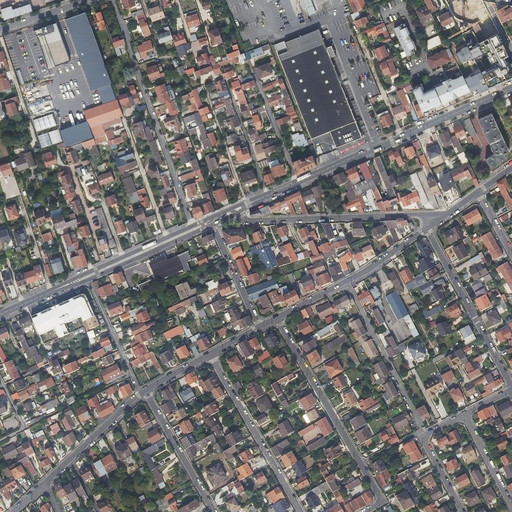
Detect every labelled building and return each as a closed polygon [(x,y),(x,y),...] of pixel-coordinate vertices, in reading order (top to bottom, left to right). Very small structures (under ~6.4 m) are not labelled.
[(120,0),(123,8),(127,7),(128,9),(131,8),(130,6),(133,5),(132,1),(134,0),(120,0)] [(157,0),(159,5),(160,8),(167,6),(164,0),(157,0)] [(184,10),(180,11),(182,14),(196,10),(193,0),(188,0),(190,4),(191,6),(189,8),(184,10)] [(309,0),(301,0),(308,16),(315,13),(309,0)] [(347,0),(353,13),(354,13),(357,12),(359,11),(354,0),(347,0)] [(354,0),(359,11),(362,10),(361,7),(365,5),(364,2),(363,3),(361,0),(354,0)] [(424,0),(427,5),(430,12),(436,9),(435,7),(433,7),(429,0),(424,0)] [(457,0),(449,4),(455,15),(463,11),(457,0)] [(462,0),(457,0),(463,11),(467,9),(464,2),(463,2),(462,0)] [(486,10),(481,1),(477,4),(481,12),(486,10)] [(1,9),(4,20),(36,11),(34,3),(13,9),(12,6),(1,9)] [(449,4),(446,6),(449,11),(452,17),(455,15),(449,4)] [(159,5),(146,10),(151,22),(164,17),(160,8),(159,5)] [(423,25),(434,19),(430,12),(427,5),(416,11),(423,25)] [(143,13),(140,6),(139,6),(139,8),(138,8),(138,9),(130,12),(132,17),(134,16),(142,14),(143,13)] [(511,16),(511,10),(510,7),(504,10),(503,9),(497,12),(502,22),(511,16)] [(473,20),(467,9),(463,11),(472,28),(481,23),(478,17),(473,20)] [(198,15),(196,10),(182,14),(187,28),(199,24),(198,23),(196,15),(198,15)] [(103,103),(117,98),(104,62),(101,55),(86,11),(66,19),(92,90),(98,88),(103,103)] [(443,26),(454,20),(452,17),(449,11),(439,17),(443,26)] [(106,27),(101,12),(96,13),(97,17),(96,17),(97,20),(96,20),(97,24),(98,24),(101,29),(106,27)] [(143,19),(142,14),(134,16),(140,28),(141,30),(143,37),(149,35),(147,29),(146,29),(142,19),(143,19)] [(369,21),(366,15),(353,21),(355,27),(369,21)] [(71,60),(57,22),(34,30),(48,69),(71,60)] [(367,31),(368,32),(369,35),(372,34),(373,36),(378,34),(382,32),(381,29),(385,27),(383,23),(375,27),(367,31)] [(408,55),(417,51),(411,39),(410,39),(409,36),(403,24),(394,28),(396,31),(395,32),(405,53),(406,52),(408,55)] [(158,44),(171,39),(171,38),(166,27),(162,28),(164,34),(156,37),(158,44)] [(274,44),(318,157),(336,149),(335,147),(362,137),(330,56),(328,52),(326,46),(319,27),(274,44)] [(484,28),(489,38),(493,36),(488,27),(484,28)] [(211,45),(220,42),(216,29),(207,32),(211,45)] [(461,34),(462,36),(465,41),(475,60),(478,67),(486,81),(497,75),(480,43),(477,38),(472,29),(461,34)] [(497,75),(501,83),(505,82),(509,80),(511,78),(511,72),(508,65),(511,63),(511,49),(510,45),(506,46),(505,45),(499,48),(496,42),(502,39),(504,43),(511,40),(506,31),(500,35),(498,32),(493,36),(489,38),(480,43),(497,75)] [(117,34),(111,36),(117,54),(118,56),(121,55),(118,46),(120,45),(120,47),(123,46),(123,44),(125,43),(125,42),(124,38),(119,40),(117,34)] [(441,34),(425,42),(426,44),(428,49),(429,48),(445,41),(441,34)] [(174,47),(185,43),(182,35),(171,38),(171,39),(174,47)] [(454,58),(457,65),(459,68),(475,60),(465,41),(462,36),(447,44),(454,58)] [(205,37),(197,40),(199,46),(207,43),(206,41),(205,37)] [(511,49),(511,48),(511,42),(511,40),(504,43),(502,39),(496,42),(499,48),(505,45),(506,46),(510,45),(511,49)] [(151,49),(148,41),(141,43),(141,45),(136,47),(140,58),(145,56),(144,52),(151,49)] [(174,47),(175,49),(175,50),(177,57),(184,54),(183,51),(189,48),(187,43),(185,43),(174,47)] [(267,44),(245,53),(248,60),(251,59),(263,55),(262,52),(266,50),(269,49),(267,44)] [(331,44),(326,46),(328,52),(330,56),(334,54),(331,44)] [(233,46),(231,46),(233,52),(226,54),(228,59),(230,58),(239,55),(236,45),(233,46)] [(385,50),(384,46),(374,50),(378,59),(388,56),(387,53),(389,52),(388,49),(385,50)] [(435,61),(437,66),(450,60),(445,49),(432,56),(435,61)] [(200,69),(209,66),(208,63),(205,53),(201,55),(202,57),(200,57),(196,58),(200,69)] [(245,53),(239,55),(230,58),(231,61),(232,64),(243,60),(244,62),(248,60),(245,53)] [(432,69),(437,66),(432,56),(427,58),(432,69)] [(387,62),(381,64),(386,75),(388,74),(391,73),(392,76),(397,74),(392,62),(390,59),(386,60),(387,62)] [(470,89),(473,96),(485,90),(490,88),(486,81),(478,67),(475,60),(459,68),(463,76),(466,74),(467,76),(466,77),(467,79),(473,76),(477,85),(470,89)] [(273,61),(266,63),(266,64),(256,68),(258,73),(259,78),(270,74),(268,66),(274,63),(273,61)] [(363,75),(368,73),(364,63),(359,65),(360,67),(357,68),(360,74),(362,73),(363,75)] [(159,67),(158,64),(144,69),(149,80),(159,77),(158,76),(162,75),(161,71),(160,71),(158,67),(159,67)] [(466,99),(473,96),(470,89),(463,76),(459,68),(457,65),(444,71),(447,76),(451,74),(452,75),(454,74),(456,77),(450,79),(449,78),(445,80),(449,88),(456,103),(457,103),(454,97),(457,96),(460,102),(466,99)] [(200,69),(193,72),(195,76),(204,73),(205,74),(206,73),(206,72),(210,70),(209,66),(200,69)] [(225,78),(235,74),(233,70),(230,71),(229,70),(228,70),(227,70),(225,70),(225,72),(223,73),(225,78)] [(0,74),(0,73),(0,86),(1,90),(11,87),(9,80),(8,80),(5,72),(0,74)] [(361,82),(364,88),(368,86),(365,78),(371,75),(370,72),(359,77),(361,82)] [(463,76),(470,89),(477,85),(473,76),(467,79),(466,77),(467,76),(466,74),(463,76)] [(486,81),(490,88),(501,83),(497,75),(486,81)] [(238,81),(240,85),(253,80),(251,76),(241,80),(240,77),(237,78),(238,81)] [(266,85),(261,87),(262,91),(273,86),(273,85),(278,83),(280,89),(284,88),(283,86),(280,78),(274,81),(265,84),(266,85)] [(224,83),(222,79),(214,82),(216,87),(217,87),(221,97),(228,95),(224,83)] [(253,80),(240,85),(243,89),(247,88),(247,89),(249,88),(248,87),(256,85),(253,80)] [(443,80),(433,85),(434,87),(444,109),(455,104),(443,80)] [(443,80),(455,104),(456,103),(449,88),(445,80),(443,80)] [(239,100),(244,98),(242,92),(240,85),(238,81),(236,81),(231,83),(234,94),(236,93),(239,100)] [(395,87),(397,91),(402,89),(404,88),(411,86),(409,81),(402,84),(401,85),(395,87)] [(427,109),(429,116),(444,109),(434,87),(430,89),(430,91),(425,93),(419,82),(411,86),(413,91),(416,98),(418,102),(422,111),(427,109)] [(132,83),(128,84),(131,92),(132,95),(136,94),(132,83)] [(154,88),(157,95),(166,92),(163,84),(154,88)] [(368,86),(364,88),(368,98),(376,95),(372,88),(370,89),(370,87),(369,85),(368,86)] [(413,91),(411,86),(404,88),(407,94),(413,91)] [(201,87),(189,91),(190,93),(192,97),(196,110),(202,108),(201,105),(200,105),(195,91),(202,89),(201,87)] [(285,91),(284,88),(280,89),(278,90),(278,92),(279,92),(280,95),(282,94),(282,96),(281,96),(281,97),(279,98),(278,95),(275,96),(275,95),(272,96),(273,97),(266,100),(267,103),(287,96),(285,91)] [(415,121),(418,119),(410,103),(409,103),(402,89),(397,91),(403,105),(405,111),(408,110),(407,105),(408,105),(415,121)] [(166,92),(157,95),(159,102),(166,100),(167,103),(171,101),(174,100),(173,98),(173,97),(168,98),(166,92)] [(131,105),(127,94),(124,95),(122,94),(121,95),(120,96),(119,97),(123,108),(131,105)] [(135,104),(138,111),(147,108),(146,105),(140,107),(139,105),(138,105),(137,103),(139,102),(136,94),(132,95),(135,104)] [(223,101),(229,98),(228,95),(221,97),(219,98),(220,102),(218,102),(214,104),(215,108),(223,105),(223,103),(224,103),(223,101)] [(285,107),(291,105),(287,96),(267,103),(269,107),(278,104),(278,103),(281,102),(282,105),(284,105),(285,107)] [(194,113),(197,112),(196,110),(192,97),(189,98),(194,113)] [(90,139),(93,138),(97,137),(105,134),(104,131),(104,129),(102,123),(120,117),(123,116),(117,98),(103,103),(98,105),(80,111),(84,121),(90,139)] [(230,103),(231,103),(229,98),(223,101),(224,103),(225,105),(225,107),(226,106),(227,111),(226,111),(227,114),(229,114),(230,117),(234,115),(230,103)] [(245,101),(244,98),(239,100),(241,106),(239,107),(243,117),(247,116),(248,117),(251,116),(250,114),(249,115),(246,105),(247,105),(245,101)] [(6,104),(10,116),(18,113),(14,101),(6,104)] [(167,103),(165,103),(170,117),(175,115),(176,115),(171,101),(167,103)] [(419,117),(424,115),(422,111),(418,102),(416,103),(417,105),(414,106),(419,117)] [(253,103),(247,105),(249,111),(255,109),(253,103)] [(288,114),(293,112),(293,110),(291,105),(285,107),(284,107),(286,111),(282,113),(283,116),(288,114)] [(392,109),(397,121),(401,119),(401,117),(402,117),(407,115),(405,111),(403,105),(392,109)] [(250,114),(251,116),(252,119),(253,122),(253,124),(256,131),(257,131),(257,129),(261,127),(257,115),(256,115),(255,114),(263,111),(261,106),(255,109),(249,111),(250,114)] [(200,120),(201,123),(206,121),(204,114),(207,112),(206,107),(202,108),(196,110),(197,112),(197,113),(200,120)] [(297,121),(293,112),(288,114),(290,118),(291,118),(293,124),(297,122),(297,121)] [(387,112),(376,116),(378,120),(379,119),(383,129),(392,125),(387,112)] [(197,113),(182,119),(184,124),(199,119),(197,113)] [(53,114),(33,120),(37,132),(57,126),(53,114)] [(485,160),(491,169),(506,159),(505,157),(504,154),(508,151),(504,142),(492,114),(478,120),(494,154),(485,160)] [(170,117),(161,120),(164,126),(168,125),(169,127),(171,127),(173,131),(180,128),(175,115),(170,117)] [(231,128),(239,125),(235,115),(224,119),(227,125),(230,125),(231,128)] [(289,120),(287,116),(275,121),(277,125),(289,120)] [(102,123),(104,129),(107,128),(107,126),(116,123),(117,125),(119,124),(119,122),(121,121),(120,117),(102,123)] [(475,135),(468,119),(463,121),(470,137),(475,135)] [(142,123),(141,120),(133,123),(137,136),(139,135),(140,139),(147,137),(142,123)] [(82,142),(90,139),(84,121),(60,130),(62,135),(64,142),(67,148),(73,146),(82,142)] [(142,123),(147,137),(148,141),(155,138),(150,125),(145,127),(144,123),(142,123)] [(256,133),(256,131),(253,124),(252,124),(253,128),(247,130),(251,140),(254,139),(255,142),(259,141),(259,140),(257,136),(256,133)] [(203,130),(202,127),(202,125),(197,127),(199,132),(200,134),(202,141),(201,142),(204,151),(210,149),(209,147),(207,139),(206,140),(203,133),(204,132),(203,130)] [(206,125),(202,127),(203,130),(204,132),(205,134),(213,131),(212,127),(207,129),(206,125)] [(460,125),(452,129),(455,135),(456,138),(464,134),(460,125)] [(111,129),(104,131),(105,134),(107,139),(113,137),(111,131),(111,129)] [(450,139),(450,138),(447,131),(438,135),(442,143),(450,139)] [(298,149),(306,146),(304,140),(303,140),(300,132),(290,136),(294,146),(296,146),(298,149)] [(205,135),(207,139),(209,147),(216,144),(214,138),(213,138),(211,133),(205,135)] [(97,137),(99,142),(107,139),(105,134),(97,137)] [(233,135),(226,137),(228,145),(236,142),(233,135)] [(456,147),(459,153),(460,153),(463,152),(460,147),(456,138),(455,135),(450,138),(450,139),(452,142),(454,147),(456,147)] [(122,136),(108,141),(111,149),(117,147),(116,144),(116,143),(119,142),(124,140),(122,136)] [(420,150),(424,159),(427,158),(424,150),(429,148),(425,137),(416,141),(420,150)] [(90,139),(82,142),(84,147),(84,148),(95,144),(93,138),(90,139)] [(173,142),(177,153),(186,150),(182,139),(173,142)] [(239,144),(244,142),(243,139),(236,141),(237,143),(238,145),(241,155),(236,157),(238,163),(249,159),(245,148),(241,149),(239,144)] [(153,152),(152,152),(155,160),(156,165),(157,165),(163,163),(154,140),(149,142),(153,152)] [(259,141),(255,142),(253,143),(255,149),(254,150),(258,160),(263,158),(262,157),(265,156),(261,144),(259,141)] [(266,159),(267,163),(269,162),(266,153),(275,150),(271,141),(261,144),(265,156),(266,159)] [(420,150),(416,141),(412,143),(416,152),(420,150)] [(235,158),(236,157),(241,155),(238,145),(235,146),(233,147),(236,155),(235,156),(235,158)] [(73,146),(67,148),(68,152),(66,153),(71,165),(79,162),(74,150),(73,146)] [(415,154),(411,146),(403,149),(407,158),(415,154)] [(213,158),(225,154),(223,148),(219,150),(220,152),(212,155),(213,158)] [(178,161),(179,165),(190,160),(195,159),(193,156),(189,157),(186,150),(177,153),(180,161),(178,161)] [(390,150),(385,153),(389,160),(394,158),(393,156),(390,150)] [(43,154),(47,166),(57,162),(55,155),(52,156),(50,152),(43,154)] [(120,157),(115,159),(118,167),(127,163),(125,160),(134,156),(133,153),(120,157)] [(393,156),(394,158),(398,169),(403,167),(397,154),(393,156)] [(34,166),(31,156),(26,157),(21,159),(15,161),(17,165),(18,165),(19,171),(34,166)] [(373,159),(391,200),(396,198),(395,196),(391,187),(386,174),(378,156),(373,159)] [(291,163),(295,174),(299,173),(312,167),(314,166),(314,164),(311,157),(305,159),(305,161),(304,161),(303,159),(302,160),(301,159),(291,163)] [(213,171),(217,169),(217,168),(213,158),(205,161),(208,170),(212,169),(213,171)] [(268,165),(269,168),(269,169),(279,165),(276,159),(269,162),(267,163),(268,165)] [(127,163),(118,167),(120,173),(121,175),(123,174),(122,171),(135,166),(135,165),(136,165),(135,161),(127,163)] [(3,175),(4,176),(13,172),(12,167),(10,162),(0,166),(1,168),(3,175)] [(366,166),(365,163),(358,166),(364,181),(371,178),(366,166)] [(466,170),(470,168),(468,164),(449,173),(451,177),(466,170)] [(157,165),(156,165),(149,168),(152,177),(160,174),(159,173),(157,165)] [(279,165),(269,169),(272,177),(284,173),(281,165),(279,165)] [(219,173),(220,178),(223,185),(225,185),(227,185),(228,184),(228,182),(231,181),(226,168),(218,171),(219,173)] [(357,177),(353,168),(345,171),(347,176),(355,196),(359,194),(371,189),(375,187),(371,178),(364,181),(359,183),(356,178),(357,177)] [(181,176),(178,176),(180,180),(195,175),(194,174),(196,173),(198,179),(197,179),(197,181),(202,179),(198,169),(195,170),(192,171),(181,176)] [(61,172),(70,198),(75,197),(74,192),(75,191),(72,183),(72,182),(70,175),(69,175),(67,173),(66,170),(61,172)] [(256,183),(251,170),(238,174),(242,185),(250,182),(251,185),(256,183)] [(451,177),(453,181),(465,176),(467,179),(470,178),(466,170),(451,177)] [(273,183),(269,171),(263,173),(264,176),(263,176),(264,179),(263,179),(264,182),(265,182),(266,185),(273,183)] [(64,195),(66,200),(69,199),(70,198),(61,172),(60,173),(63,182),(62,182),(66,194),(64,195)] [(110,172),(97,177),(100,185),(113,180),(110,172)] [(121,175),(126,190),(127,194),(134,191),(133,187),(132,183),(129,184),(127,178),(130,177),(128,172),(123,174),(121,175)] [(344,178),(342,172),(331,177),(335,186),(345,181),(344,178)] [(391,172),(386,174),(391,187),(404,182),(402,177),(394,180),(391,172)] [(419,200),(421,207),(428,204),(415,174),(409,176),(410,179),(415,192),(419,200)] [(357,199),(355,196),(347,176),(344,178),(345,181),(346,183),(343,185),(346,193),(348,197),(346,198),(348,203),(357,199)] [(434,178),(427,181),(433,195),(437,193),(440,192),(434,178)] [(497,185),(501,193),(506,191),(511,189),(506,180),(497,185)] [(91,196),(100,193),(97,183),(88,186),(91,196)] [(192,184),(185,186),(187,193),(186,194),(187,197),(195,194),(192,186),(193,186),(192,184)] [(313,198),(315,202),(316,206),(321,204),(318,196),(322,194),(319,185),(311,189),(314,197),(313,198)] [(59,203),(59,202),(58,199),(54,187),(51,188),(56,204),(59,203)] [(174,215),(177,214),(173,203),(176,202),(175,201),(174,197),(172,191),(173,191),(171,187),(169,187),(165,189),(168,197),(170,204),(171,206),(174,215)] [(385,211),(375,187),(371,189),(377,205),(376,206),(377,209),(378,208),(380,211),(385,211)] [(223,197),(226,196),(223,188),(211,192),(214,202),(224,199),(223,197)] [(313,198),(310,189),(301,193),(304,201),(308,199),(309,204),(315,202),(313,198)] [(134,191),(127,194),(130,202),(131,204),(140,201),(139,196),(138,194),(137,190),(134,191)] [(501,193),(509,208),(511,206),(511,199),(511,200),(506,191),(501,193)] [(301,199),(298,192),(283,198),(284,200),(286,205),(290,204),(296,201),(301,199)] [(409,194),(413,203),(419,200),(415,192),(409,194)] [(104,199),(107,206),(118,202),(115,194),(104,198),(104,199)] [(364,207),(359,194),(355,196),(357,199),(360,207),(361,209),(364,207)] [(403,207),(413,203),(409,194),(400,198),(401,201),(403,207)] [(139,196),(140,201),(143,207),(147,205),(149,204),(146,196),(142,198),(141,195),(139,196)] [(209,203),(210,202),(208,196),(205,197),(208,203),(206,204),(205,202),(202,204),(202,205),(200,206),(203,214),(212,210),(209,203)] [(75,197),(70,198),(72,205),(80,202),(79,201),(78,200),(77,200),(75,197)] [(382,202),(384,208),(398,202),(396,198),(391,200),(388,201),(387,200),(382,202)] [(301,199),(296,201),(302,215),(307,214),(301,199)] [(359,208),(360,207),(357,199),(348,203),(344,204),(345,206),(355,201),(357,204),(359,208)] [(286,205),(284,200),(268,207),(270,212),(286,205)] [(190,209),(194,220),(201,217),(202,216),(195,201),(192,202),(193,204),(195,208),(193,209),(192,206),(191,207),(192,209),(190,209)] [(347,210),(354,206),(357,204),(355,201),(345,206),(347,210)] [(72,205),(74,209),(75,213),(75,214),(83,211),(80,203),(80,202),(72,205)] [(294,215),(290,204),(286,205),(290,215),(294,215)] [(18,217),(14,205),(6,208),(10,219),(18,217)] [(166,217),(174,215),(171,206),(163,209),(166,217)] [(268,207),(268,206),(263,208),(259,209),(249,213),(250,216),(261,216),(271,213),(270,212),(268,207)] [(107,242),(109,247),(115,245),(113,239),(112,239),(101,208),(95,210),(102,229),(105,238),(107,242)] [(134,211),(137,221),(147,218),(146,217),(143,208),(134,211)] [(482,218),(477,209),(463,217),(468,226),(482,218)] [(43,210),(35,212),(38,224),(47,221),(43,210)] [(66,222),(67,225),(67,227),(71,225),(72,228),(78,226),(77,223),(78,223),(75,214),(75,213),(70,215),(71,218),(68,219),(68,220),(66,221),(66,222)] [(150,221),(156,219),(155,214),(146,217),(147,218),(149,226),(151,225),(150,221)] [(66,222),(63,215),(53,219),(56,229),(67,225),(66,222)] [(393,244),(397,242),(391,227),(389,227),(389,226),(396,224),(395,219),(390,220),(389,221),(384,220),(388,230),(389,235),(390,236),(393,243),(393,244)] [(395,219),(396,224),(399,234),(402,233),(400,227),(407,224),(405,220),(403,221),(402,219),(395,219)] [(116,230),(117,234),(126,231),(122,220),(120,220),(121,221),(116,223),(116,225),(115,225),(117,230),(116,230)] [(127,224),(131,236),(133,235),(132,232),(138,230),(135,221),(130,223),(129,220),(125,221),(126,225),(127,224)] [(83,236),(91,233),(88,225),(82,226),(80,222),(78,223),(80,227),(83,236)] [(364,235),(359,224),(351,224),(352,237),(359,237),(359,235),(364,235)] [(388,233),(384,224),(380,224),(381,226),(381,228),(380,229),(377,227),(371,230),(372,231),(369,233),(372,239),(374,238),(376,241),(381,239),(380,236),(386,233),(388,233)] [(332,237),(327,225),(324,225),(319,225),(326,240),(333,237),(332,237)] [(280,238),(279,238),(281,243),(287,240),(285,236),(287,235),(286,232),(287,231),(285,228),(284,228),(283,226),(276,230),(280,238)] [(464,237),(458,226),(444,233),(449,244),(464,237)] [(308,233),(306,228),(298,232),(304,244),(307,243),(311,241),(312,241),(308,233)] [(7,229),(0,230),(0,236),(2,243),(10,240),(7,229)] [(27,242),(23,229),(14,231),(19,245),(27,242)] [(70,235),(68,230),(62,232),(69,253),(75,250),(71,239),(70,235)] [(245,240),(241,231),(221,232),(227,246),(233,244),(244,241),(245,240)] [(53,236),(51,232),(42,235),(44,241),(53,238),(53,236)] [(488,249),(496,244),(490,232),(481,237),(488,249)] [(261,240),(258,233),(251,236),(254,244),(261,240)] [(216,242),(212,234),(202,239),(206,247),(207,246),(212,244),(216,242)] [(482,242),(478,235),(472,239),(473,243),(474,246),(482,242)] [(81,267),(88,264),(82,248),(78,249),(77,247),(78,246),(77,244),(80,243),(79,240),(78,240),(77,237),(76,237),(71,239),(75,250),(76,254),(77,256),(81,267)] [(101,250),(109,247),(107,242),(105,238),(98,240),(101,250)] [(268,246),(266,241),(254,246),(248,249),(250,251),(251,255),(257,254),(256,251),(268,246)] [(310,258),(319,255),(316,249),(312,241),(311,241),(307,243),(312,253),(311,254),(310,258)] [(332,251),(348,246),(346,241),(339,243),(333,245),(329,246),(332,251)] [(329,246),(328,242),(317,247),(318,248),(316,249),(319,255),(332,251),(329,246)] [(440,263),(434,253),(431,254),(425,245),(424,245),(422,242),(417,244),(424,258),(421,259),(427,270),(440,263)] [(282,246),(281,243),(276,245),(282,258),(285,265),(290,264),(282,246)] [(292,251),(288,244),(282,246),(290,264),(292,262),(296,260),(296,262),(303,259),(301,253),(293,255),(293,253),(294,252),(293,250),(292,251)] [(455,249),(460,260),(469,256),(463,244),(455,249)] [(503,255),(496,244),(488,249),(494,260),(503,255)] [(51,268),(48,261),(43,245),(40,247),(45,259),(44,259),(46,266),(45,266),(48,277),(53,275),(51,268)] [(372,254),(372,253),(369,245),(360,249),(361,253),(359,253),(362,258),(367,256),(368,257),(373,255),(372,254)] [(275,262),(268,246),(256,251),(257,254),(258,256),(260,261),(264,271),(276,265),(275,262)] [(241,255),(239,249),(230,252),(234,260),(242,256),(241,255)] [(149,262),(157,281),(183,270),(184,273),(190,270),(187,262),(191,260),(187,251),(166,260),(165,254),(149,262)] [(332,256),(333,259),(335,258),(332,251),(319,255),(321,259),(332,256)] [(205,254),(200,256),(197,258),(201,266),(208,263),(205,254)] [(344,277),(348,275),(343,263),(351,259),(349,255),(346,255),(344,255),(344,254),(339,256),(340,258),(336,260),(338,263),(344,277)] [(310,262),(321,259),(319,255),(310,258),(309,258),(306,259),(309,264),(310,263),(310,262)] [(479,255),(470,260),(472,264),(481,259),(479,255)] [(72,258),(76,269),(81,267),(77,256),(73,258),(72,258)] [(242,259),(241,259),(234,262),(241,278),(246,277),(245,274),(241,263),(246,261),(244,258),(242,259)] [(51,265),(54,275),(63,272),(60,262),(56,264),(51,265)] [(319,271),(321,270),(324,269),(321,262),(312,266),(315,273),(319,271)] [(227,282),(218,263),(211,267),(220,285),(227,282)] [(505,279),(511,274),(511,272),(507,263),(495,269),(498,274),(501,272),(505,279)] [(37,280),(44,278),(40,265),(33,267),(34,270),(37,280)] [(330,275),(334,282),(343,277),(341,273),(339,274),(338,273),(340,271),(338,265),(335,266),(334,265),(332,266),(333,267),(329,269),(331,275),(330,275)] [(488,273),(485,268),(483,269),(480,265),(469,271),(474,281),(488,273)] [(319,288),(321,287),(311,266),(306,268),(309,276),(312,281),(315,280),(319,288)] [(429,276),(431,280),(440,275),(436,268),(428,272),(430,276),(429,276)] [(0,271),(5,287),(13,285),(9,273),(8,273),(6,269),(0,271)] [(406,282),(412,278),(407,269),(401,273),(406,282)] [(27,283),(37,280),(34,270),(24,274),(27,283)] [(124,281),(120,272),(112,276),(116,284),(121,282),(124,281)] [(250,276),(246,277),(248,286),(259,283),(257,275),(258,275),(257,273),(254,275),(250,276)] [(323,275),(321,275),(318,277),(321,285),(330,281),(327,273),(323,275)] [(442,285),(446,284),(444,280),(442,280),(433,284),(431,280),(427,282),(422,273),(414,277),(415,280),(423,293),(424,295),(431,291),(442,285)] [(15,277),(18,286),(27,283),(24,274),(15,277)] [(306,292),(315,288),(312,281),(309,276),(300,280),(301,282),(299,283),(299,284),(301,284),(302,286),(303,286),(306,292)] [(404,291),(395,276),(390,278),(399,294),(404,291)] [(154,287),(150,278),(138,283),(141,292),(151,288),(154,287)] [(267,283),(244,291),(249,302),(256,299),(266,295),(268,294),(275,291),(277,290),(279,290),(274,280),(273,280),(267,283)] [(419,298),(424,295),(423,293),(415,280),(406,285),(414,300),(415,300),(419,298)] [(188,282),(186,281),(176,285),(182,299),(198,292),(195,287),(191,289),(188,282)] [(97,289),(95,282),(91,283),(97,296),(99,295),(101,299),(113,293),(111,289),(110,289),(108,284),(97,289)] [(222,296),(231,292),(227,282),(220,285),(218,286),(219,290),(218,291),(219,293),(220,292),(222,296)] [(485,294),(486,294),(480,282),(472,286),(478,298),(485,294)] [(369,290),(374,299),(382,295),(376,285),(372,287),(373,288),(369,290)] [(431,291),(437,302),(445,297),(442,292),(445,290),(442,285),(431,291)] [(285,303),(287,307),(299,301),(297,298),(298,298),(297,297),(294,291),(290,293),(290,291),(288,292),(285,287),(282,288),(279,290),(280,291),(282,295),(285,303)] [(278,297),(275,291),(268,294),(271,300),(278,297)] [(358,297),(362,305),(368,302),(367,300),(370,299),(373,304),(375,303),(375,302),(369,291),(358,297)] [(403,317),(409,314),(405,308),(399,296),(397,291),(386,296),(398,320),(403,317)] [(399,296),(405,308),(409,306),(403,294),(399,296)] [(478,298),(475,300),(481,311),(491,306),(485,294),(478,298)] [(266,295),(256,299),(261,309),(257,310),(260,315),(273,310),(271,306),(269,301),(266,295)] [(281,305),(285,303),(282,295),(281,296),(278,297),(271,300),(269,301),(271,306),(279,302),(281,305)] [(340,299),(344,307),(351,303),(351,305),(355,303),(351,297),(348,298),(347,297),(347,295),(340,299)] [(191,298),(173,306),(174,309),(176,315),(177,315),(185,311),(183,307),(190,304),(189,303),(196,300),(195,296),(193,297),(191,298)] [(226,303),(223,298),(211,304),(215,313),(224,309),(223,305),(226,303)] [(331,307),(334,312),(335,313),(338,311),(337,310),(344,307),(340,299),(333,302),(334,304),(334,305),(331,307)] [(375,303),(379,311),(383,309),(380,304),(382,303),(380,299),(375,302),(375,303)] [(119,301),(108,306),(112,316),(123,311),(119,301)] [(95,311),(92,302),(87,304),(91,313),(89,313),(90,315),(91,315),(92,316),(98,314),(97,311),(95,311)] [(331,305),(329,303),(316,310),(321,319),(334,312),(331,307),(331,305)] [(373,304),(370,306),(372,310),(373,309),(381,325),(384,323),(385,323),(379,311),(375,303),(373,304)] [(416,303),(408,307),(412,313),(419,310),(416,303)] [(33,315),(47,310),(45,304),(31,308),(33,315)] [(456,305),(449,308),(453,317),(454,318),(460,315),(459,314),(461,314),(456,305)] [(431,310),(431,311),(428,313),(426,309),(422,311),(425,318),(439,311),(437,307),(431,310)] [(202,308),(200,309),(197,311),(200,319),(206,316),(202,308)] [(233,324),(236,322),(239,321),(242,319),(241,316),(238,317),(237,313),(235,308),(226,312),(230,322),(229,322),(230,325),(231,325),(233,324)] [(308,315),(305,309),(301,311),(305,318),(309,315),(308,315)] [(140,324),(150,319),(146,311),(138,314),(136,315),(140,324)] [(501,321),(495,311),(487,316),(492,326),(501,321)] [(127,312),(121,315),(123,321),(136,315),(138,314),(137,312),(129,315),(128,312),(127,312)] [(327,323),(335,319),(333,315),(325,318),(327,323)] [(59,325),(64,322),(62,316),(56,319),(59,325)] [(355,330),(363,326),(359,318),(358,319),(357,320),(355,316),(348,320),(350,323),(351,322),(355,330)] [(29,317),(18,322),(18,323),(21,330),(32,325),(29,317)] [(91,331),(100,327),(95,317),(87,321),(91,331)] [(250,324),(247,317),(242,319),(239,321),(243,328),(250,324)] [(410,329),(415,327),(411,318),(405,321),(410,329)] [(313,326),(310,320),(299,326),(304,335),(313,330),(311,328),(313,326)] [(346,334),(338,320),(334,323),(336,326),(340,333),(339,334),(340,337),(345,334),(346,334)] [(240,329),(243,328),(239,321),(236,322),(233,324),(231,325),(232,328),(236,327),(235,326),(237,325),(240,329)] [(16,331),(19,336),(23,334),(21,330),(18,323),(12,325),(15,332),(16,331)] [(132,334),(134,335),(143,331),(140,325),(131,329),(132,332),(132,333),(132,334)] [(187,325),(183,327),(188,338),(192,336),(187,325)] [(465,345),(477,339),(469,325),(460,330),(464,338),(466,341),(464,342),(465,345)] [(86,331),(84,326),(74,331),(76,336),(86,331)] [(165,340),(182,332),(179,326),(162,334),(165,340)] [(359,341),(365,338),(364,335),(365,334),(367,333),(363,326),(355,330),(359,337),(357,338),(359,341)] [(413,337),(419,334),(415,327),(410,329),(413,337)] [(222,328),(216,332),(219,337),(225,334),(222,328)] [(501,342),(508,338),(510,337),(511,336),(508,328),(496,334),(501,342)] [(0,331),(0,341),(3,340),(4,342),(7,341),(5,338),(9,337),(5,329),(0,331)] [(111,345),(106,333),(101,335),(100,334),(99,334),(99,335),(97,337),(101,346),(96,348),(95,348),(90,350),(92,354),(111,345)] [(128,344),(130,348),(140,344),(152,338),(151,337),(151,335),(146,338),(145,335),(143,336),(142,333),(133,337),(135,341),(128,344)] [(27,341),(23,334),(19,336),(20,339),(22,342),(20,343),(22,347),(24,346),(27,353),(25,354),(26,358),(29,357),(30,359),(34,357),(30,348),(27,341)] [(277,344),(272,334),(264,339),(269,348),(277,344)] [(348,340),(345,334),(340,337),(325,345),(329,351),(348,340)] [(412,347),(413,349),(424,343),(419,334),(413,337),(408,340),(412,347)] [(386,350),(390,358),(401,352),(397,345),(392,336),(389,337),(385,339),(389,348),(386,350)] [(436,340),(438,345),(445,341),(443,336),(436,340)] [(193,357),(198,355),(193,346),(196,345),(200,351),(209,346),(205,338),(188,346),(193,357)] [(261,347),(256,338),(249,342),(252,348),(255,347),(257,349),(261,347)] [(371,339),(369,340),(367,341),(365,338),(359,341),(361,344),(362,343),(369,357),(378,352),(371,339)] [(253,353),(246,340),(238,344),(246,358),(253,353)] [(317,346),(314,340),(303,346),(308,354),(316,350),(315,347),(317,346)] [(397,345),(401,352),(402,355),(406,352),(413,349),(412,347),(408,340),(397,345)] [(140,344),(130,348),(135,359),(145,354),(140,344)] [(94,358),(108,352),(107,351),(112,349),(111,345),(92,354),(94,358)] [(39,367),(49,363),(48,360),(43,363),(39,355),(38,356),(34,346),(30,348),(34,357),(37,364),(39,367)] [(455,351),(456,352),(461,363),(462,364),(467,362),(463,353),(470,349),(468,346),(461,350),(460,348),(455,351)] [(359,360),(352,347),(348,349),(354,361),(356,360),(357,361),(359,360)] [(179,361),(188,356),(184,349),(175,354),(179,361)] [(49,363),(57,359),(70,353),(68,350),(61,353),(60,351),(53,354),(51,352),(45,354),(48,360),(49,363)] [(272,356),(268,350),(263,353),(264,354),(257,358),(260,363),(272,356)] [(316,351),(307,356),(313,365),(322,360),(316,351)] [(155,370),(159,367),(150,352),(149,353),(151,358),(150,358),(153,363),(151,364),(155,370)] [(172,360),(167,352),(158,357),(162,365),(172,360)] [(456,352),(445,358),(450,367),(456,364),(457,365),(461,363),(456,352)] [(135,359),(129,361),(131,367),(132,367),(135,365),(148,359),(146,354),(145,354),(135,359)] [(272,359),(277,368),(287,363),(281,354),(272,359)] [(432,360),(434,363),(445,358),(443,354),(432,360)] [(113,363),(110,355),(102,359),(106,367),(113,363)] [(235,356),(227,361),(232,371),(241,366),(235,356)] [(334,357),(324,363),(326,366),(325,366),(327,370),(328,370),(332,376),(343,371),(337,360),(336,360),(334,357)] [(63,371),(61,368),(57,359),(49,363),(51,366),(53,365),(57,374),(63,371)] [(8,361),(3,364),(7,370),(8,369),(13,380),(20,377),(17,372),(19,371),(19,370),(19,369),(17,365),(15,366),(13,362),(11,360),(8,361)] [(75,361),(65,366),(68,374),(79,369),(75,361)] [(379,379),(380,382),(387,379),(385,376),(386,375),(389,374),(382,361),(373,365),(380,378),(379,379)] [(29,372),(39,367),(37,364),(27,369),(29,372)] [(105,381),(111,378),(116,376),(121,373),(117,364),(101,371),(105,381)] [(263,375),(257,364),(251,368),(254,373),(251,375),(254,380),(263,375)] [(470,372),(473,378),(480,374),(475,364),(473,366),(472,364),(469,366),(469,367),(467,368),(469,373),(470,372)] [(197,379),(192,371),(183,376),(188,384),(197,379)] [(36,383),(44,380),(40,373),(33,376),(36,383)] [(294,376),(293,373),(271,385),(273,389),(278,397),(282,394),(277,385),(286,380),(294,376)] [(476,391),(479,395),(481,394),(477,386),(486,381),(488,384),(494,381),(490,373),(472,382),(472,383),(476,391)] [(342,375),(332,380),(334,384),(335,383),(337,387),(339,391),(348,386),(342,375)] [(203,383),(208,393),(210,391),(218,387),(213,377),(203,383)] [(438,378),(430,383),(432,386),(435,392),(444,388),(438,378)] [(21,379),(14,383),(15,386),(14,386),(15,389),(16,388),(18,392),(25,388),(25,389),(28,387),(26,383),(23,384),(21,379)] [(47,379),(37,384),(38,388),(43,386),(44,387),(45,387),(45,385),(46,384),(47,388),(51,386),(47,379)] [(387,379),(380,382),(382,385),(383,385),(386,391),(394,387),(391,381),(390,382),(388,382),(387,379)] [(448,379),(444,381),(450,393),(454,391),(448,379)] [(486,391),(481,394),(483,397),(490,393),(488,390),(501,384),(498,379),(486,386),(486,385),(483,386),(486,391)] [(197,381),(205,394),(208,393),(203,383),(201,380),(197,381)] [(66,381),(62,383),(64,387),(61,388),(62,390),(65,389),(66,392),(70,390),(66,381)] [(237,382),(232,385),(236,391),(241,388),(237,382)] [(432,386),(430,383),(423,386),(429,396),(431,398),(432,399),(433,399),(434,398),(434,397),(435,396),(434,394),(434,393),(435,392),(432,386)] [(469,395),(476,391),(472,383),(468,385),(469,387),(465,389),(469,395)] [(132,392),(129,384),(124,387),(121,388),(120,388),(125,398),(132,392)] [(248,390),(254,400),(263,395),(257,385),(249,389),(248,390)] [(182,403),(193,397),(188,387),(177,393),(182,403)] [(210,391),(216,400),(223,396),(218,387),(210,391)] [(394,387),(386,391),(390,398),(389,399),(390,402),(396,399),(395,396),(396,395),(398,394),(394,387)] [(170,395),(167,389),(161,392),(167,403),(170,401),(171,400),(169,396),(170,395)] [(284,408),(310,393),(307,389),(301,393),(302,395),(289,402),(283,393),(282,394),(278,397),(282,403),(284,408)] [(450,393),(455,402),(462,397),(458,389),(454,391),(450,393)] [(26,390),(19,394),(22,401),(31,396),(30,393),(28,395),(26,390)] [(72,403),(76,401),(71,391),(64,394),(67,399),(69,398),(72,403)] [(345,404),(348,407),(356,402),(358,401),(352,391),(343,396),(345,400),(346,403),(345,404)] [(307,401),(310,406),(316,403),(311,394),(303,398),(305,402),(307,401)] [(267,411),(272,408),(265,396),(255,402),(262,414),(267,411)] [(363,401),(367,408),(374,404),(371,399),(373,398),(372,396),(363,401)] [(95,406),(99,404),(95,397),(87,401),(86,399),(85,400),(89,409),(92,408),(95,406)] [(58,403),(56,398),(46,403),(40,406),(42,409),(46,407),(47,409),(58,403)] [(367,408),(363,401),(362,399),(358,401),(356,402),(361,411),(363,410),(367,408)] [(167,403),(162,406),(166,414),(175,409),(170,401),(167,403)] [(367,408),(363,410),(364,412),(366,411),(368,413),(381,406),(379,401),(377,402),(374,404),(367,408)] [(511,412),(511,409),(508,401),(497,407),(502,418),(511,412)] [(30,402),(23,405),(24,408),(25,407),(27,410),(36,406),(33,402),(30,403),(30,402)] [(204,409),(206,413),(216,408),(217,407),(215,402),(204,409)] [(111,412),(115,408),(109,403),(101,407),(97,409),(97,411),(94,412),(94,413),(98,419),(111,412)] [(316,407),(314,405),(307,409),(309,412),(306,414),(311,422),(319,416),(317,413),(315,408),(316,407)] [(496,412),(493,405),(486,408),(490,416),(492,415),(494,413),(496,412)] [(76,410),(81,420),(84,418),(85,420),(90,417),(84,406),(76,410)] [(417,410),(423,421),(430,417),(424,406),(417,410)] [(66,417),(72,428),(75,427),(69,415),(73,413),(70,407),(69,408),(63,411),(63,412),(64,414),(66,417)] [(202,416),(204,419),(210,416),(218,412),(216,408),(206,413),(202,416)] [(490,416),(486,408),(478,413),(482,420),(490,416)] [(173,414),(175,418),(177,421),(186,416),(182,409),(173,414)] [(287,413),(285,409),(278,413),(280,417),(287,413)] [(408,423),(407,421),(406,419),(410,417),(406,410),(403,412),(403,413),(392,419),(397,429),(408,423)] [(54,415),(49,418),(51,421),(64,414),(63,412),(63,411),(60,412),(55,415),(54,415)] [(134,416),(141,428),(144,426),(150,422),(143,411),(134,416)] [(262,414),(255,418),(258,424),(266,419),(264,415),(265,414),(267,415),(269,413),(267,411),(262,414)] [(351,421),(356,430),(366,424),(361,415),(351,421)] [(214,437),(217,441),(225,436),(216,422),(214,424),(210,416),(204,419),(206,422),(207,422),(212,431),(214,430),(218,436),(214,437)] [(66,417),(62,418),(68,430),(72,428),(66,417)] [(326,435),(333,431),(325,417),(318,421),(318,422),(326,435)] [(505,428),(504,428),(499,418),(498,419),(494,420),(500,431),(505,428)] [(287,420),(277,425),(279,429),(284,437),(293,432),(287,420)] [(185,435),(195,430),(190,422),(181,428),(185,435)] [(57,423),(50,427),(52,430),(54,433),(60,430),(57,423)] [(312,424),(302,430),(298,432),(301,436),(302,435),(314,428),(312,424)] [(355,433),(361,444),(365,442),(371,439),(372,438),(366,427),(355,433)] [(394,442),(394,443),(399,440),(392,427),(388,429),(378,435),(380,439),(382,437),(384,441),(389,438),(388,436),(391,435),(389,432),(391,431),(393,436),(390,437),(391,439),(388,440),(390,444),(394,442)] [(156,429),(148,434),(150,438),(149,438),(152,444),(161,438),(156,429)] [(225,436),(231,447),(234,445),(241,442),(238,437),(239,436),(236,430),(225,436)] [(451,433),(446,436),(450,443),(451,445),(452,444),(453,444),(454,444),(454,443),(455,442),(456,443),(459,442),(458,441),(461,440),(459,436),(458,436),(457,434),(458,434),(456,431),(451,433)] [(509,436),(507,432),(501,435),(502,438),(496,441),(500,449),(508,445),(505,438),(509,436)] [(51,447),(51,446),(45,434),(38,438),(40,443),(42,446),(45,445),(46,447),(47,446),(48,449),(46,450),(50,458),(55,455),(51,447)] [(78,442),(74,434),(69,436),(68,435),(66,436),(66,437),(64,438),(69,447),(78,442)] [(217,451),(221,448),(217,441),(214,437),(212,434),(196,444),(187,449),(186,449),(191,458),(196,456),(194,453),(196,452),(204,447),(205,445),(204,444),(210,440),(217,451)] [(187,449),(196,444),(191,435),(186,438),(186,437),(181,440),(187,449)] [(305,439),(302,435),(301,436),(303,440),(305,443),(307,447),(308,446),(314,442),(311,436),(305,439)] [(450,443),(446,436),(437,441),(440,448),(450,443)] [(134,437),(126,441),(127,443),(131,451),(139,447),(136,441),(134,437)] [(314,442),(308,446),(311,450),(324,443),(323,441),(325,440),(323,437),(314,442)] [(371,439),(365,442),(367,447),(373,444),(371,439)] [(286,440),(271,448),(276,457),(283,453),(281,450),(280,449),(282,448),(288,444),(287,442),(286,440)] [(409,454),(417,450),(413,441),(403,447),(407,455),(409,454)] [(27,456),(29,458),(36,454),(29,442),(22,445),(24,450),(25,451),(27,456)] [(123,446),(116,450),(121,460),(125,458),(133,455),(131,451),(127,443),(122,445),(123,446)] [(325,453),(330,461),(340,455),(337,449),(339,448),(340,447),(337,444),(330,448),(330,450),(325,453)] [(22,445),(5,454),(7,459),(24,450),(22,445)] [(223,452),(228,461),(234,458),(231,453),(237,450),(234,445),(231,447),(223,452)] [(478,458),(471,445),(462,449),(464,453),(463,453),(465,457),(466,456),(467,459),(466,460),(466,461),(467,463),(478,458)] [(245,463),(254,458),(249,449),(240,454),(245,463)] [(116,450),(112,452),(120,468),(122,471),(130,467),(125,458),(121,460),(116,450)] [(156,470),(161,468),(160,466),(155,469),(145,450),(142,452),(148,464),(153,473),(156,470)] [(422,457),(417,450),(409,454),(413,462),(422,457)] [(27,456),(25,451),(21,454),(21,455),(17,457),(19,460),(27,456)] [(290,451),(280,457),(286,468),(292,464),(296,462),(290,451)] [(326,460),(322,453),(317,456),(321,463),(326,460)] [(393,453),(387,456),(391,464),(395,462),(393,459),(395,457),(393,453)] [(511,459),(509,453),(501,457),(505,466),(511,463),(511,462),(511,459)] [(109,455),(100,459),(107,472),(115,467),(109,455)] [(130,467),(122,471),(125,476),(134,472),(140,469),(133,455),(125,458),(130,467)] [(33,477),(37,474),(29,458),(27,456),(19,460),(17,461),(18,462),(9,467),(16,479),(26,474),(23,468),(22,469),(20,466),(26,464),(33,477)] [(43,467),(50,463),(47,457),(44,459),(45,460),(41,462),(43,467)] [(286,468),(292,479),(298,475),(293,466),(298,463),(300,466),(305,463),(302,458),(296,462),(292,464),(293,465),(286,468)] [(107,472),(100,459),(91,464),(98,477),(107,472)] [(459,467),(455,459),(447,463),(451,471),(459,467)] [(371,465),(377,475),(380,473),(386,470),(386,469),(381,460),(371,465)] [(330,461),(319,468),(325,479),(331,476),(329,472),(328,473),(325,467),(331,464),(330,461)] [(505,466),(503,467),(509,478),(511,476),(511,464),(511,463),(505,466)] [(226,477),(218,464),(206,471),(214,484),(226,477)] [(408,482),(416,478),(413,472),(420,468),(418,464),(398,476),(400,479),(407,475),(409,478),(407,480),(408,482)] [(240,478),(242,480),(245,478),(250,475),(244,465),(240,468),(244,475),(240,478)] [(10,490),(18,486),(8,468),(4,470),(9,479),(4,482),(8,490),(10,489),(10,490)] [(88,468),(79,472),(83,481),(92,476),(88,468)] [(481,471),(479,468),(471,472),(479,487),(485,483),(479,472),(481,471)] [(156,470),(153,473),(158,485),(163,482),(161,479),(163,477),(162,475),(160,476),(156,470)] [(380,473),(381,474),(377,477),(382,487),(387,484),(384,480),(390,476),(386,470),(380,473)] [(134,472),(125,476),(128,482),(139,476),(138,473),(134,472)] [(266,480),(261,472),(253,476),(258,485),(266,480)] [(428,491),(437,486),(430,474),(422,479),(428,491)] [(460,487),(471,482),(466,474),(456,479),(460,487)] [(335,479),(333,475),(331,476),(325,479),(327,482),(330,488),(333,493),(338,490),(339,490),(341,488),(339,486),(337,487),(333,480),(335,479)] [(299,488),(308,484),(303,476),(295,481),(299,488)] [(342,485),(343,487),(355,480),(353,477),(341,483),(342,485)] [(361,483),(359,478),(355,480),(343,487),(341,488),(339,490),(340,492),(344,490),(345,490),(349,487),(350,489),(361,483)] [(84,493),(76,479),(68,483),(69,484),(76,497),(84,493)] [(238,479),(227,485),(230,489),(235,485),(240,494),(245,491),(241,484),(240,481),(238,479)] [(330,488),(327,482),(313,490),(314,492),(316,496),(330,488)] [(0,497),(4,495),(6,499),(7,499),(8,500),(10,499),(10,497),(11,497),(3,483),(0,484),(0,497)] [(70,503),(63,490),(62,490),(58,483),(51,487),(63,507),(70,503)] [(69,484),(62,488),(63,490),(70,503),(77,499),(76,497),(69,484)] [(412,500),(415,499),(419,496),(414,488),(411,484),(405,488),(407,492),(412,500)] [(442,496),(437,486),(428,491),(433,501),(442,496)] [(279,501),(284,498),(278,487),(264,494),(267,499),(275,494),(279,501)] [(480,500),(476,492),(473,487),(466,490),(468,495),(465,497),(470,506),(480,500)] [(491,487),(482,492),(487,502),(496,497),(491,487)] [(313,490),(303,495),(305,498),(309,496),(310,494),(314,492),(313,490)] [(340,504),(344,511),(354,511),(355,511),(356,511),(366,506),(360,496),(346,504),(338,490),(333,493),(340,504)] [(362,495),(360,496),(366,506),(371,503),(373,498),(369,491),(362,495)] [(249,497),(246,492),(238,496),(240,499),(243,498),(245,502),(243,504),(245,507),(252,503),(251,501),(249,497)] [(405,510),(415,505),(412,500),(407,492),(398,497),(405,510)] [(177,505),(171,493),(165,496),(170,507),(172,511),(175,511),(178,511),(175,506),(177,505)] [(319,505),(313,495),(309,497),(312,503),(308,506),(310,510),(319,505)] [(165,496),(157,501),(155,502),(160,511),(162,511),(170,507),(165,496)] [(283,511),(285,510),(290,507),(284,498),(279,501),(272,505),(273,507),(275,511),(283,511)] [(100,502),(95,505),(99,511),(106,511),(112,509),(106,499),(103,501),(104,502),(101,504),(100,502)] [(418,511),(421,510),(415,499),(412,500),(415,505),(418,511)] [(183,508),(178,511),(175,511),(187,511),(199,505),(196,500),(183,508)] [(48,511),(49,511),(48,510),(51,507),(48,503),(41,508),(43,511),(48,511)] [(434,511),(437,510),(433,503),(424,508),(426,511),(434,511)]
